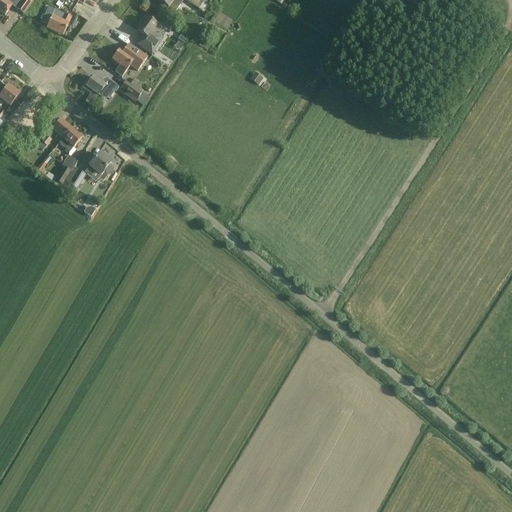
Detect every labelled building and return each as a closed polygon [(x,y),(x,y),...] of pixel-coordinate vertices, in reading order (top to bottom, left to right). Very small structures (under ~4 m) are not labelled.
[(0,0),(0,12),(5,16),(13,4),(16,6),(18,7),(16,10),(23,15),(32,1),(31,1),(30,0),(0,0)] [(184,0),(160,0),(159,2),(168,9),(165,13),(172,17),(184,0)] [(207,7),(198,0),(186,0),(186,1),(202,13),(207,7)] [(48,8),(41,22),(48,26),(46,29),(62,37),(68,25),(71,18),(65,15),(62,22),(52,17),(55,11),(48,8)] [(142,25),(137,32),(143,36),(137,45),(152,55),(163,39),(161,38),(166,30),(169,33),(173,28),(161,20),(157,27),(155,25),(146,19),(146,20),(144,18),(140,24),(142,25)] [(182,35),(178,40),(184,44),(188,39),(182,35)] [(147,59),(133,49),(128,56),(119,50),(112,61),(120,67),(114,74),(121,79),(129,67),(137,72),(147,59)] [(264,79),(255,74),(251,80),(259,86),(264,79)] [(102,84),(93,78),(90,82),(88,80),(82,88),(90,94),(92,92),(98,97),(98,96),(103,99),(104,100),(106,100),(107,99),(108,100),(114,92),(116,93),(118,90),(118,88),(106,79),(102,84)] [(125,83),(118,92),(135,103),(136,102),(141,106),(142,107),(148,99),(146,98),(141,94),(138,92),(130,86),(125,83)] [(19,96),(7,87),(0,96),(0,99),(10,107),(19,96)] [(14,113),(9,109),(5,114),(0,110),(0,129),(1,130),(6,124),(14,113)] [(52,130),(64,140),(72,131),(60,121),(52,130)] [(118,123),(114,128),(121,132),(127,125),(124,122),(118,123)] [(72,131),(64,140),(60,145),(70,153),(81,139),(72,131)] [(47,137),(41,143),(45,146),(50,140),(47,137)] [(110,164),(100,155),(84,173),(95,183),(99,179),(103,182),(113,170),(109,166),(110,164)] [(60,191),(74,169),(73,169),(71,172),(64,168),(57,180),(53,177),(52,178),(48,174),(46,176),(42,172),(46,166),(43,163),(35,172),(53,188),(53,187),(60,191)] [(74,169),(60,191),(70,199),(85,176),(74,169)]
